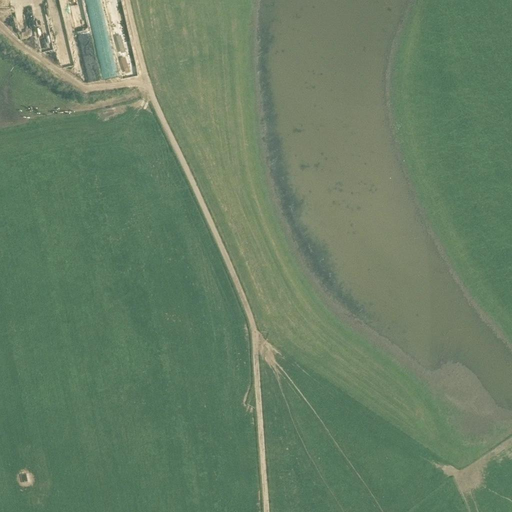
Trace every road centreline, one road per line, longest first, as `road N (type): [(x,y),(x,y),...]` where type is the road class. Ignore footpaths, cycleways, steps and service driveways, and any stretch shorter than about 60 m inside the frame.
road 1 (track): [(266,511),(254,329),(149,94),(128,0)]
road 2 (track): [(380,511),(329,418),(254,338)]
